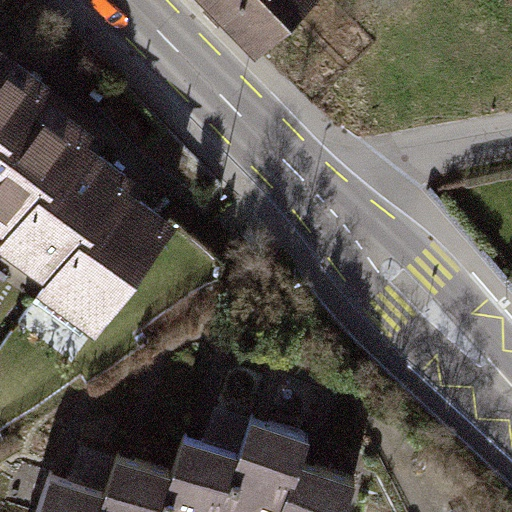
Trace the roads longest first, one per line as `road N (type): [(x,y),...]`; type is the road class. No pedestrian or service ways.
road 1 (primary): [(330,208),(130,0)]
road 2 (primary): [(511,392),(330,208)]
road 3 (residential): [(511,134),(375,168),(330,208)]
